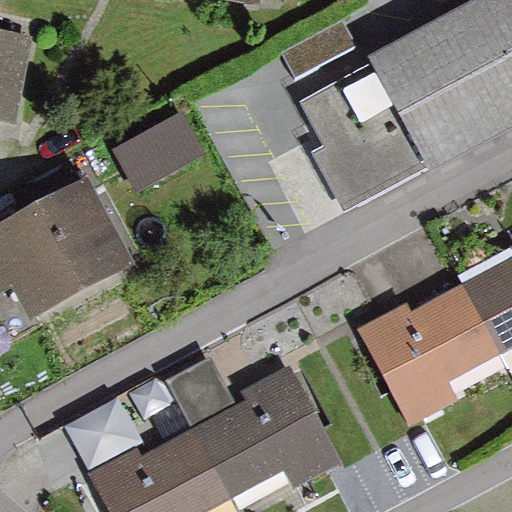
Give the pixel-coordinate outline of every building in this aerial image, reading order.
[(511,0),(477,0),(286,103),(344,211),(511,120),(511,0)] [(0,37),(0,116),(13,118),(27,42),(0,37)] [(0,222),(0,252),(35,319),(126,271),(79,181),(0,222)] [(400,303),(355,326),(407,427),(453,403),(443,383),(511,347),(511,247),(507,250),(511,257),(405,312),(400,303)] [(135,450),(89,473),(109,511),(212,511),(283,475),(290,487),(337,463),(290,372),(241,397),(245,404),(139,459),(135,450)]
